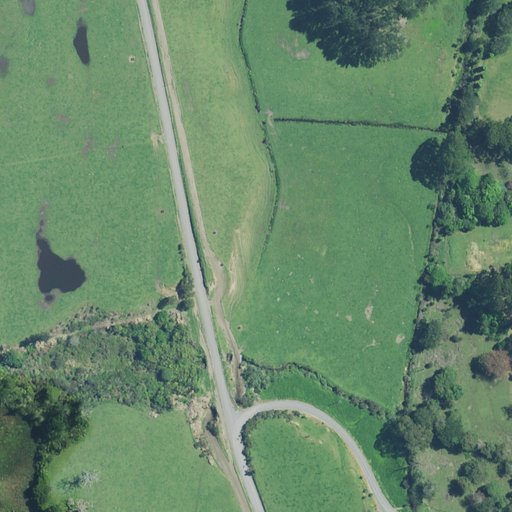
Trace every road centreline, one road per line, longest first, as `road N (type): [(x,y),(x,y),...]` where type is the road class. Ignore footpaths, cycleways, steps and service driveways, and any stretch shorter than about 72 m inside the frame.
road 1 (tertiary): [(228,426),(137,0)]
road 2 (residential): [(228,426),(269,405),(310,408),(338,431),(388,511)]
